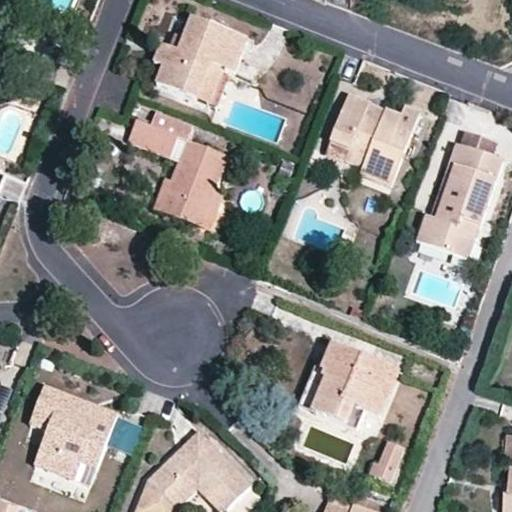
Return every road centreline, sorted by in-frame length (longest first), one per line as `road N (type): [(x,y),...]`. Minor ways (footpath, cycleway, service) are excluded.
road 1 (residential): [(120,0),(40,214),(41,234),(68,276),(129,336),(166,347),(185,328)]
road 2 (residential): [(511,260),(419,511)]
road 3 (residential): [(269,0),(511,93)]
